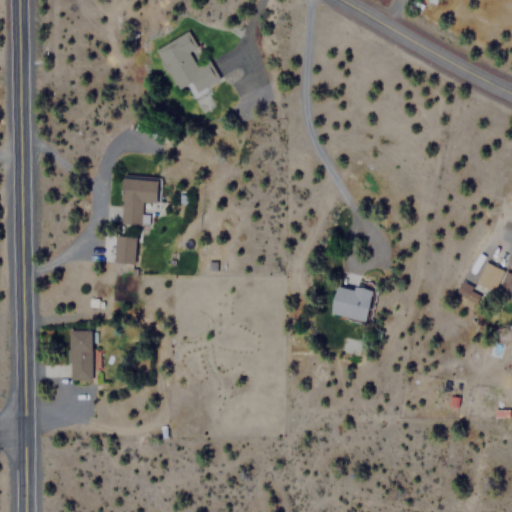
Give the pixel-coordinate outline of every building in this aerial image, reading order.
[(175,89),(185,84),(190,94),(215,81),(187,29),(153,48),(175,89)] [(157,177),(121,174),(117,223),(139,224),(141,201),(155,202),(157,177)] [(134,260),(134,235),(113,235),(113,260),(134,260)] [(511,298),(511,274),(482,262),(474,283),(511,298)] [(455,293),(467,299),(472,287),(461,281),(455,293)] [(329,313),(365,322),(373,289),(354,284),(353,289),(336,285),(329,313)] [(67,379),(90,379),(90,329),(67,329),(67,379)]
